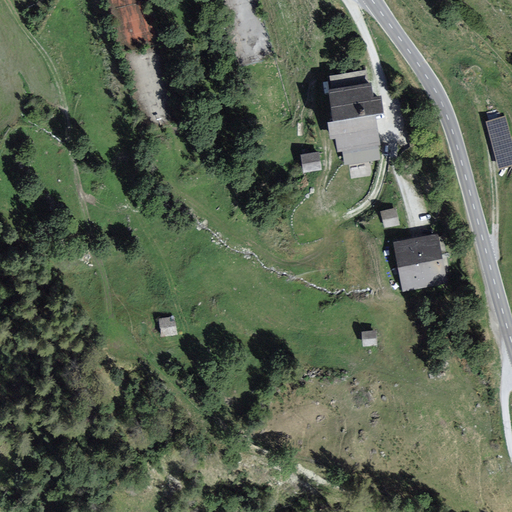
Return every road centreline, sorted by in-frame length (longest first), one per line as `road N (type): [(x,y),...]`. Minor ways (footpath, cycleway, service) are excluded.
road 1 (track): [(411,511),(313,468),(189,393),(126,341),(87,223),(64,101),(7,0)]
road 2 (secondary): [(372,0),(445,110),(511,342)]
